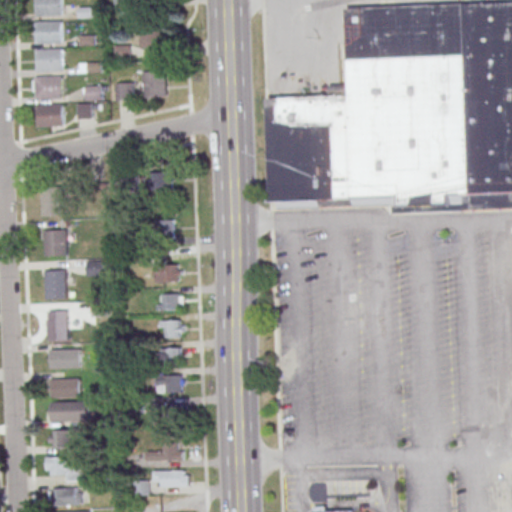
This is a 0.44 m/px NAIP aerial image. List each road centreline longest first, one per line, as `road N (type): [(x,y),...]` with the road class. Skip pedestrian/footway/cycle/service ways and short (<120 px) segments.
road 1 (secondary): [(225,0),(238,511)]
road 2 (residential): [(14,511),(0,146)]
road 3 (residential): [(229,115),(0,164)]
